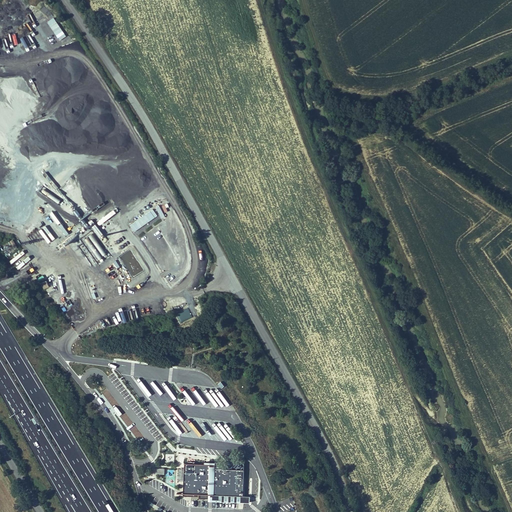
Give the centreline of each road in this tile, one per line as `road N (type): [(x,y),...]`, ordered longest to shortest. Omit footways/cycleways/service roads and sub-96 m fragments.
road 1 (unclassified): [(66,0),(151,129),(330,452),(349,511)]
road 2 (track): [(511,54),(403,94),(348,93),(325,74),(301,0)]
road 3 (motorway): [(107,511),(0,334)]
road 4 (motorway): [(0,373),(72,493)]
